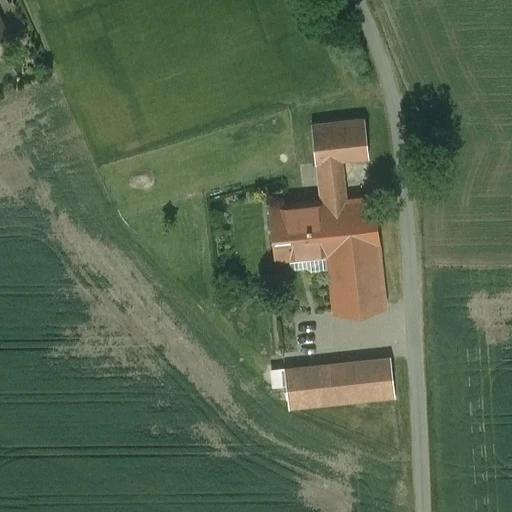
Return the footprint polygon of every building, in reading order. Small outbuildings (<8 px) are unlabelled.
[(364,118),(311,124),(316,163),(342,160),(368,157),(364,118)] [(373,196),(346,200),(342,160),(320,162),(324,202),(322,202),(327,253),(327,254),(334,311),(385,306),(373,196)] [(322,202),(271,208),(276,257),(327,253),(322,202)] [(390,357),(349,362),(352,388),(354,400),(394,396),(390,357)] [(349,362),(285,369),(287,396),(352,388),(349,362)] [(352,388),(287,396),(289,407),(354,400),(352,388)]
